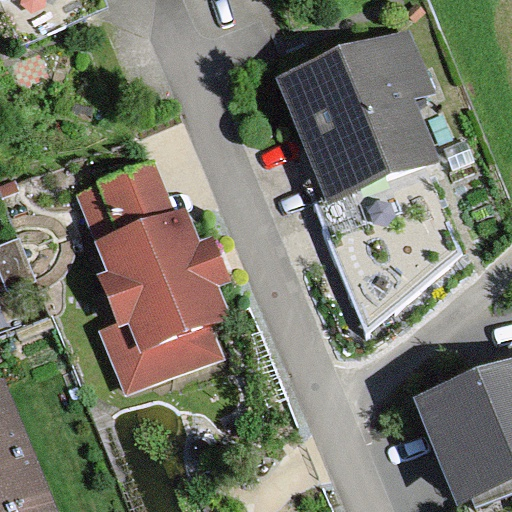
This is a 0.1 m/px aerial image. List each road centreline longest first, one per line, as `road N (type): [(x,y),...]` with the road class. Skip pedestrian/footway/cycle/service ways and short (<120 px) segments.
road 1 (residential): [(120,0),(366,511)]
road 2 (track): [(511,280),(415,363),(339,456)]
